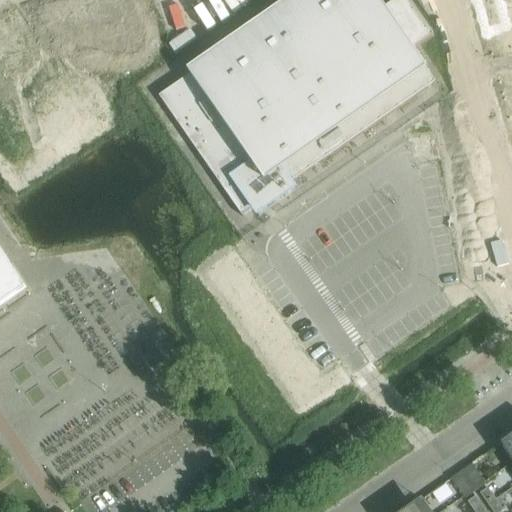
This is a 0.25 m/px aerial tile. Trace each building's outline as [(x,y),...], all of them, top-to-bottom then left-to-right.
[(291,0),(188,72),(191,77),(160,98),(243,219),(255,210),(258,216),(295,190),(291,185),(437,84),(413,51),(434,36),(409,0),(398,0),(385,10),(378,0),(291,0)] [(511,0),(501,0),(511,52),(511,0)] [(0,307),(27,289),(0,250),(0,307)] [(511,439),(502,446),(511,459),(511,439)] [(473,467),(463,474),(476,493),(486,486),(473,467)] [(476,493),(463,474),(453,481),(466,500),(476,493)] [(481,495),(489,506),(497,501),(489,490),(481,495)] [(469,504),(474,511),(480,511),(484,510),(476,499),(469,504)] [(407,511),(430,511),(423,501),(407,511)] [(504,511),(497,501),(489,506),(493,511),(504,511)]
